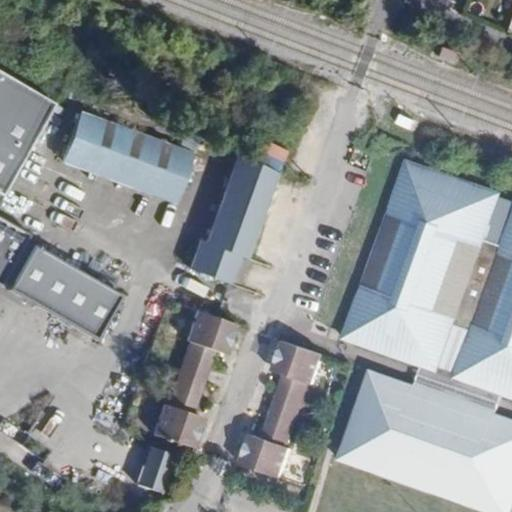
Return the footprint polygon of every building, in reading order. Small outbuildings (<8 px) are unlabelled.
[(0,200),(54,105),(0,74),(0,200)] [(193,156),(81,113),(62,161),(174,205),(193,156)] [(278,175),(239,158),(207,243),(199,240),(188,270),(228,285),(238,258),(245,260),(278,175)] [(369,346),(424,365),(417,387),(371,371),(339,464),(479,511),(511,511),(511,419),(499,415),(506,395),(511,396),(511,196),(408,160),(346,338),(369,346)] [(0,244),(51,273),(32,305),(97,342),(122,298),(24,243),(29,234),(0,217),(0,244)] [(51,273),(0,244),(0,287),(32,305),(51,273)] [(195,473),(205,443),(194,439),(206,406),(217,375),(228,379),(239,349),(199,334),(189,364),(192,365),(180,397),(169,430),(166,429),(155,459),(195,473)] [(315,409),(326,380),(285,366),(275,395),(286,400),(275,432),(264,463),(251,459),(241,490),(281,505),(292,474),(289,473),(300,440),(311,408),(315,409)]
